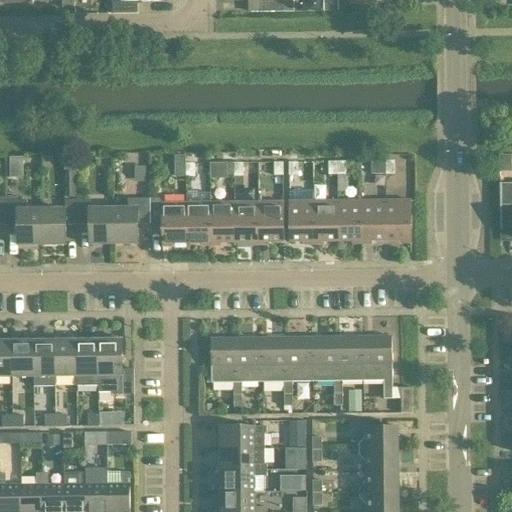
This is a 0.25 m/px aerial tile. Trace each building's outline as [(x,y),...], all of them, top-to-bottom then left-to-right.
[(159,0),(111,0),(112,14),(137,14),(137,2),(160,2),(159,0)] [(234,0),(235,1),(258,0),(258,12),(293,12),(292,0),(234,0)] [(320,0),(308,0),(309,11),(321,11),(320,0)] [(323,0),(323,11),(337,11),(336,0),(323,0)] [(64,158),(64,172),(76,172),(76,158),(64,158)] [(370,161),(370,175),(385,174),(385,161),(370,161)] [(394,174),(394,161),(385,161),(385,174),(394,174)] [(328,162),(328,175),(337,175),(337,162),(328,162)] [(346,175),(346,162),(337,162),(337,175),(346,175)] [(224,163),(225,177),(234,177),(234,163),(224,163)] [(242,176),(242,163),(234,163),(234,177),(242,176)] [(273,163),(273,176),(282,176),(282,163),(273,163)] [(288,163),(288,176),(297,176),(297,163),(288,163)] [(176,164),(177,177),(186,177),(186,164),(176,164)] [(194,177),(194,164),(186,164),(186,177),(194,177)] [(224,164),(210,164),(210,180),(227,180),(227,177),(225,177),(224,164)] [(66,174),(67,199),(77,198),(76,173),(66,174)] [(511,183),(499,184),(499,197),(500,230),(511,229),(511,183)] [(42,246),(41,210),(27,211),(27,201),(17,201),(17,197),(5,197),(5,226),(17,226),(17,246),(42,246)] [(77,201),(77,225),(89,225),(89,245),(113,245),(113,210),(90,210),(90,200),(77,201)] [(138,244),(137,224),(150,224),(150,200),(128,200),(128,209),(113,210),(113,245),(138,244)] [(150,224),(162,224),(162,244),(187,244),(186,204),(162,204),(160,200),(150,200),(150,224)] [(66,245),(65,225),(77,225),(77,201),(65,201),(65,210),(41,210),(42,246),(66,245)] [(362,202),(362,242),(386,241),(386,201),(362,202)] [(386,201),(386,241),(411,241),(410,201),(386,201)] [(314,242),(314,202),(289,202),(289,242),(314,242)] [(314,202),(314,242),(338,242),(338,202),(314,202)] [(338,202),(338,242),(362,242),(362,202),(338,202)] [(186,204),(187,244),(211,243),(210,203),(186,204)] [(210,203),(211,243),(235,243),(234,203),(210,203)] [(234,203),(235,243),(259,243),(258,203),(234,203)] [(258,203),(259,243),(283,242),(283,203),(258,203)] [(100,337),(100,341),(98,341),(98,387),(98,394),(111,393),(112,395),(134,394),(134,370),(122,370),(122,341),(116,341),(116,337),(100,337)] [(338,382),(337,338),(312,339),(313,383),(334,382),(334,394),(342,394),(342,382),(338,382)] [(338,382),(342,382),(365,382),(364,338),(337,338),(338,382)] [(399,400),(399,388),(392,388),(392,338),(364,338),(365,382),(383,382),(383,394),(384,400),(399,400)] [(237,383),(236,339),(211,340),(211,384),(233,384),(233,396),(241,395),(241,383),(237,383)] [(262,383),(262,339),(236,339),(237,383),(241,383),(262,383)] [(287,383),(287,339),(262,339),(262,383),(283,383),(283,395),(291,395),(291,383),(287,383)] [(313,383),(312,339),(287,339),(287,383),(291,383),(313,383)] [(55,342),(55,377),(76,377),(77,377),(76,341),(55,342)] [(98,341),(76,341),(77,377),(76,377),(76,387),(98,387),(98,341)] [(0,342),(0,377),(12,377),(12,342),(0,342)] [(12,342),(12,377),(34,377),(33,342),(12,342)] [(33,342),(34,377),(55,377),(55,342),(33,342)] [(412,388),(401,388),(399,388),(399,400),(401,400),(401,413),(412,413),(412,388)] [(348,391),(349,413),(361,413),(361,391),(348,391)] [(342,394),(334,394),(334,406),(342,406),(342,394)] [(241,395),(233,396),(233,408),(241,407),(241,395)] [(291,395),(283,395),(284,407),(292,407),(291,395)] [(1,416),(1,428),(13,428),(13,415),(1,416)] [(23,428),(23,415),(13,415),(13,428),(23,428)] [(45,415),(45,428),(56,428),(56,415),(45,415)] [(66,428),(66,415),(56,415),(56,428),(66,428)] [(87,415),(87,428),(99,428),(99,415),(87,415)] [(108,427),(107,417),(105,415),(99,415),(99,427),(108,427)] [(305,423),(292,423),(292,439),(305,439),(305,423)] [(266,427),(220,427),(220,449),(264,449),(264,434),(266,434),(266,427)] [(359,450),(398,450),(398,428),(364,428),(365,438),(359,444),(359,450)] [(86,433),(86,445),(97,445),(97,433),(86,433)] [(106,434),(107,447),(131,447),(131,433),(106,434)] [(20,445),(20,434),(10,434),(10,445),(20,445)] [(20,445),(41,444),(41,434),(20,434),(20,445)] [(63,449),(72,448),(72,434),(63,434),(63,449)] [(321,438),(312,438),(312,451),(321,451),(321,438)] [(220,471),(266,471),(266,464),(264,464),(264,449),(220,449),(220,471)] [(306,449),(296,449),(296,471),(306,471),(306,449)] [(365,472),(398,471),(398,450),(359,450),(359,456),(365,462),(365,472)] [(312,463),(321,463),(321,451),(312,451),(312,463)] [(266,471),(220,471),(220,493),(254,492),(254,493),(265,493),(264,477),(266,477),(266,471)] [(359,493),(398,493),(398,471),(365,472),(365,481),(359,488),(359,493)] [(87,474),(87,511),(108,511),(109,485),(93,485),(93,473),(87,474)] [(109,485),(108,511),(131,511),(131,473),(124,473),(124,485),(109,485)] [(22,486),(22,511),(44,511),(44,474),(37,474),(38,486),(22,486)] [(44,474),(44,511),(65,511),(65,474),(63,474),(64,486),(50,486),(50,474),(44,474)] [(87,511),(87,474),(65,474),(65,511),(87,511)] [(0,475),(0,511),(22,511),(22,486),(7,487),(7,475),(0,475)] [(304,492),(304,478),(293,478),(293,492),(304,492)] [(321,481),(312,481),(312,494),(322,494),(321,481)] [(255,508),(254,493),(254,492),(220,493),(220,511),(266,511),(267,508),(255,508)] [(365,511),(398,511),(398,493),(359,493),(359,499),(365,505),(365,511)] [(313,506),(322,506),(322,494),(312,494),(313,506)] [(304,511),(305,500),(292,500),(291,511),(304,511)]
